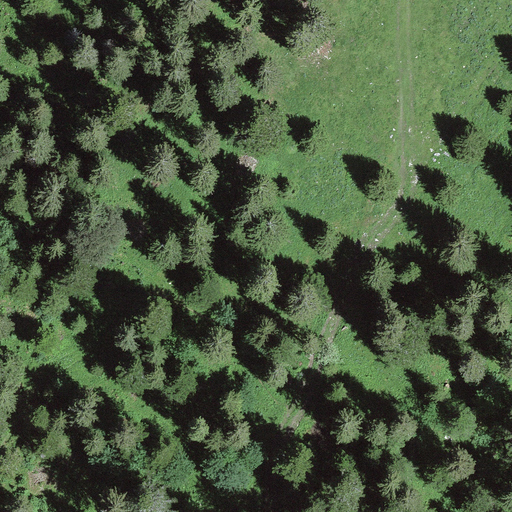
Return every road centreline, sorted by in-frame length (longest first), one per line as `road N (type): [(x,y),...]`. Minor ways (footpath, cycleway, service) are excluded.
road 1 (track): [(293,413),(404,180),(406,0)]
road 2 (track): [(0,415),(69,357),(223,352),(293,413)]
